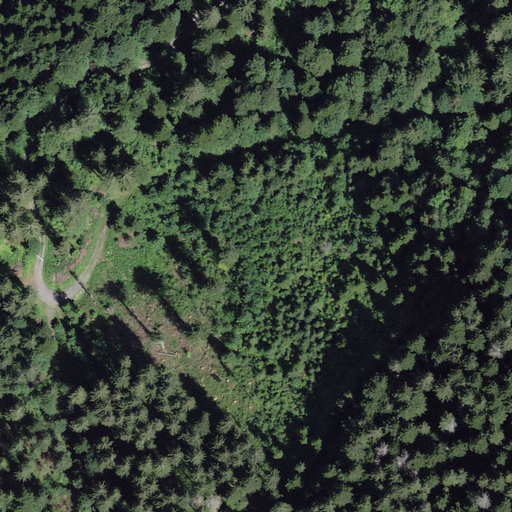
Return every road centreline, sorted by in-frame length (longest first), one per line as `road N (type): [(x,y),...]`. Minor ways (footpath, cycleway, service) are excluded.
road 1 (track): [(61,295),(79,281),(120,199),(149,177),(237,149),(511,106)]
road 2 (track): [(226,0),(160,55),(81,87),(37,130),(24,176),(43,232),(37,282),(61,295)]
road 3 (track): [(52,294),(53,366),(0,397)]
